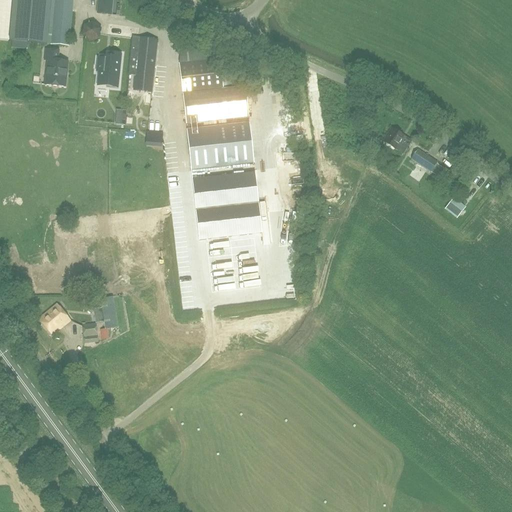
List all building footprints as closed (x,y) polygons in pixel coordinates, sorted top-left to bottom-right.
[(13,0),(10,41),(47,44),(51,0),(13,0)] [(69,46),(72,0),(54,0),(51,45),(69,46)] [(112,0),(97,0),(97,13),(111,15),(112,0)] [(94,21),(84,24),(82,36),(90,42),(98,39),(102,28),(94,21)] [(152,93),(158,41),(134,38),(130,74),(135,74),(133,91),(152,93)] [(223,90),(220,60),(206,61),(204,46),(181,44),(179,64),(183,95),(223,90)] [(91,58),(95,47),(89,45),(84,56),(91,58)] [(48,61),(45,85),(65,87),(68,62),(54,61),(54,58),(58,58),(59,51),(46,50),(45,61),(48,61)] [(98,59),(97,72),(100,72),(99,81),(107,82),(106,87),(117,88),(120,55),(109,54),(109,58),(101,57),(101,59),(98,59)] [(186,124),(249,118),(246,90),(182,97),(186,124)] [(254,164),(249,124),(187,131),(191,171),(254,164)] [(402,155),(411,141),(391,129),(382,142),(402,155)] [(146,132),(146,141),(162,143),(162,134),(146,132)] [(430,144),(427,153),(433,154),(435,146),(430,144)] [(411,160),(431,173),(441,180),(446,172),(436,166),(438,163),(417,150),(411,160)] [(110,169),(155,164),(154,157),(148,158),(148,155),(109,160),(110,169)] [(262,234),(255,174),(192,181),(199,241),(262,234)] [(271,270),(281,270),(281,259),(270,259),(271,270)] [(112,297),(100,299),(105,329),(117,327),(112,297)] [(52,336),(69,321),(56,306),(39,320),(52,336)] [(84,345),(98,343),(96,325),(83,325),(84,345)]
